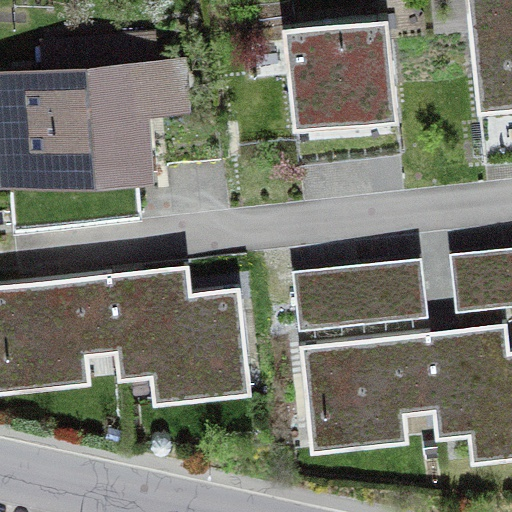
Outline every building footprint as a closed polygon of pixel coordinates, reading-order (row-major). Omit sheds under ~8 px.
[(511,0),(469,0),(484,125),(511,121),(511,0)] [(398,21),(284,32),(295,160),(410,149),(398,21)] [(175,65),(0,78),(0,80),(10,207),(185,193),(175,65)] [(511,259),(457,265),(461,317),(511,312),(511,259)] [(297,276),(304,332),(426,318),(419,261),(297,276)] [(0,355),(118,346),(114,294),(112,269),(0,278),(0,355)] [(114,294),(118,346),(121,373),(247,362),(240,283),(114,294)] [(427,339),(434,414),(436,440),(472,437),(475,465),(511,461),(511,367),(507,368),(504,332),(427,339)] [(434,414),(427,339),(301,351),(311,458),(403,450),(400,417),(434,414)]
